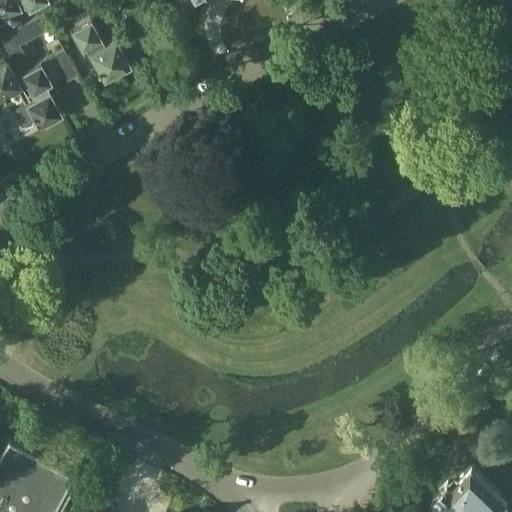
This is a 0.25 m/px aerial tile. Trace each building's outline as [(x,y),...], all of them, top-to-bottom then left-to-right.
[(29,10),(46,0),(0,0),(0,18),(26,5),(29,10)] [(121,0),(119,1),(130,22),(141,17),(131,0),(121,0)] [(44,13),(21,25),(7,33),(15,47),(51,27),(44,13)] [(91,17),(69,29),(81,50),(85,47),(102,79),(131,63),(116,35),(104,41),(91,17)] [(0,95),(25,82),(46,71),(40,61),(30,67),(21,48),(0,59),(0,95)] [(63,49),(52,55),(64,75),(74,69),(63,49)] [(52,82),(46,71),(25,82),(33,97),(24,102),(37,126),(62,113),(46,85),(52,82)] [(70,476),(72,473),(8,438),(0,452),(0,511),(55,511),(74,478),(70,476)] [(511,511),(511,486),(504,495),(472,464),(452,485),(448,481),(432,497),(448,511),(511,511)]
